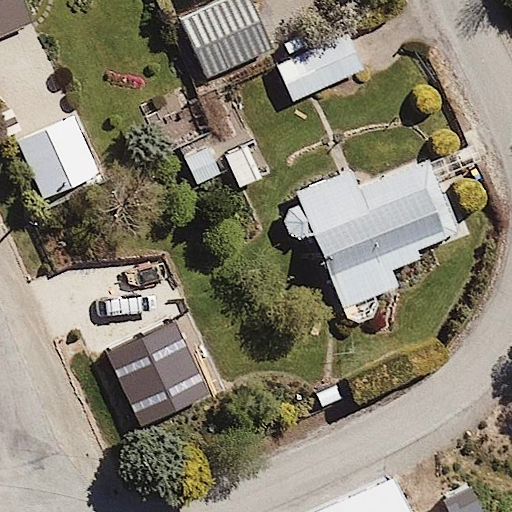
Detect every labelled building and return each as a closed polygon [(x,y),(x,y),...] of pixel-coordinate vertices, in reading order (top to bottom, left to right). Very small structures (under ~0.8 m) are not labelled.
[(0,0),(0,38),(42,20),(36,6),(50,0),(0,0)] [(254,0),(198,0),(196,1),(171,13),(204,81),(277,45),(254,0)] [(309,40),(303,28),(279,40),(285,52),(268,59),(289,103),(364,67),(343,24),(309,40)] [(99,171),(74,110),(13,135),(39,196),(99,171)] [(183,157),(194,184),(222,173),(230,193),(263,180),(245,133),(183,157)] [(422,247),(462,232),(442,180),(482,165),(472,138),(359,181),(351,161),(294,183),(300,199),(278,207),(293,245),(311,238),(346,328),(383,313),(375,291),(397,283),(391,267),(425,254),(422,247)] [(434,511),(421,482),(352,511),(434,511)]
